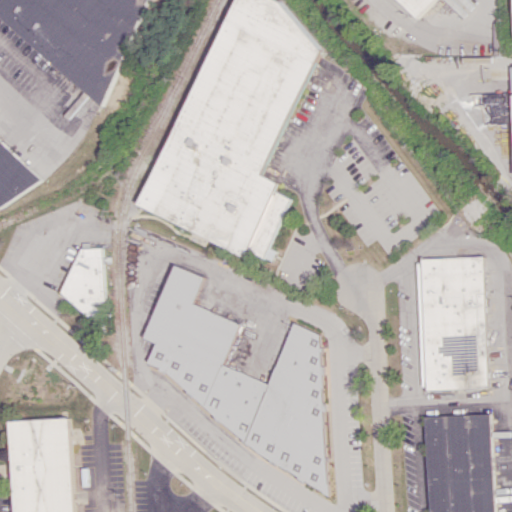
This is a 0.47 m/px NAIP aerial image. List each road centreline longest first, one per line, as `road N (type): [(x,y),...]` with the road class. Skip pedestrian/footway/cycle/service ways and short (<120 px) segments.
road 1 (tertiary): [(0,290),(247,511)]
road 2 (residential): [(385,511),(378,315),(362,286)]
